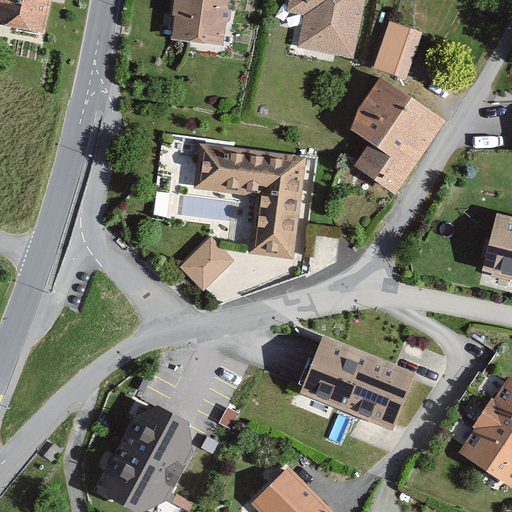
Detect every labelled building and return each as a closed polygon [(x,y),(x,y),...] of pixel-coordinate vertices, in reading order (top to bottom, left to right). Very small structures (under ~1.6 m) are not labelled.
[(0,0),(0,23),(45,32),(50,0),(0,0)] [(172,39),(223,46),(226,23),(230,21),(231,12),(228,8),(229,0),(174,0),(172,16),(175,16),(172,39)] [(288,0),(286,13),(303,16),(297,47),(354,59),(366,0),(288,0)] [(422,33),(390,21),(374,68),(406,80),(422,33)] [(446,121),(381,77),(357,111),(351,131),(369,143),(354,166),(395,195),(446,121)] [(308,156),(200,142),(194,188),(257,196),(249,252),(295,258),(308,156)] [(511,214),(496,211),(481,269),(511,276),(511,214)] [(235,260),(211,236),(180,267),(203,290),(235,260)] [(416,371),(322,335),(300,391),(394,428),(416,371)] [(460,453),(511,486),(511,375),(460,453)] [(188,422),(158,405),(134,417),(106,472),(109,497),(135,511),(144,511),(169,499),(193,454),(188,422)] [(290,465),(251,503),(260,511),(333,511),(335,511),(290,465)]
